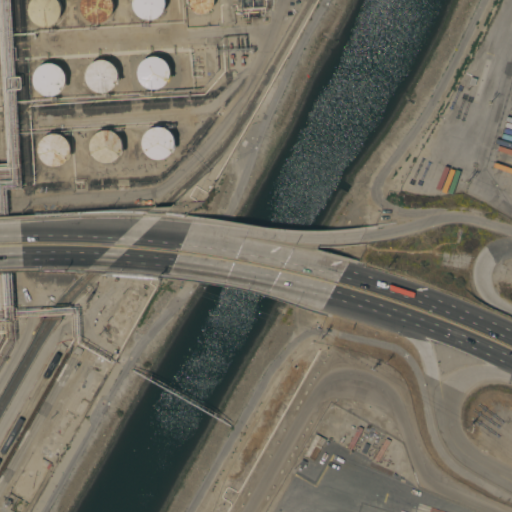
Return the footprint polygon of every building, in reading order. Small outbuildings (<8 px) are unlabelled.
[(43,26),(40,26),(35,25),(30,22),(27,17),(26,14),(26,9),(27,3),(28,1),(29,0),(54,0),(55,1),(57,6),(58,11),(56,17),(53,22),(49,25),(43,26)] [(95,24),(92,23),(87,21),(82,17),(79,12),(78,7),(80,1),(80,0),(110,0),(111,2),(112,7),(110,13),(108,18),(103,21),(100,23),(95,24)] [(149,20),(146,20),(140,19),(135,16),(132,11),(131,8),(130,3),(131,0),(162,0),(163,2),(163,5),(162,10),(159,15),(154,19),(149,20)] [(202,13),(199,14),(195,13),(191,11),(187,5),(186,0),(212,0),(212,3),(209,9),(206,12),(202,13)] [(154,89),(151,89),(146,87),(141,84),(139,82),(137,77),(137,71),(138,66),(141,61),(146,58),(151,57),(157,57),(162,60),(166,64),(167,66),(168,71),(168,77),(166,82),(164,84),(159,87),(154,89)] [(100,92),(97,92),(92,90),(88,87),(86,84),(84,79),(84,73),(86,68),(89,64),(94,61),(97,60),(102,60),(108,62),(112,65),(115,70),(116,76),(115,81),(112,86),(108,90),(103,92),(100,92)] [(46,97),(43,97),(37,95),(33,91),(30,86),(29,80),(30,77),(32,71),(34,69),(38,65),(44,63),(50,64),(55,66),(60,70),(62,75),(63,78),(63,84),(61,89),(57,94),(52,97),(46,97)] [(475,79),(473,86),(467,85),(469,77),(475,79)] [(155,159),(153,159),(150,158),(147,157),(145,155),(143,153),(142,151),(140,148),(140,146),(140,143),(140,140),(141,137),(142,135),(143,132),(145,131),(148,129),(150,128),(153,127),(156,127),(159,127),(161,128),(164,129),(166,131),(168,133),(170,135),(171,138),(172,140),(172,143),(171,146),(171,149),(169,151),(168,154),(166,156),(164,157),(161,158),(158,159),(155,159)] [(101,163),(98,163),(96,162),(93,160),(91,158),(89,156),(88,154),(87,151),(86,148),(87,145),(87,142),(88,140),(90,137),(92,135),(94,133),(96,132),(99,131),(102,131),(105,131),(108,131),(110,132),(113,134),(115,136),(117,138),(118,140),(119,143),(119,146),(119,149),(119,152),(118,154),(116,157),(114,159),(112,161),(109,162),(107,163),(104,164),(101,163)] [(50,165),(47,164),(45,163),(42,162),(40,160),(38,158),(37,155),(36,153),(36,150),(36,147),(37,144),(38,142),(39,139),(41,137),(43,136),(46,134),(49,133),(51,133),(54,133),(57,134),(59,135),(62,137),(64,138),(66,141),(67,143),(68,146),(68,149),(68,151),(67,154),(66,157),(65,159),(63,161),(60,163),(58,164),(55,165),(53,165),(50,165)] [(315,434),(324,439),(313,461),(303,455),(315,434)]
